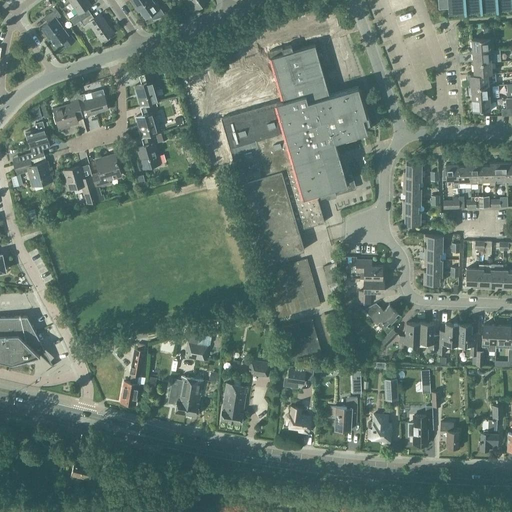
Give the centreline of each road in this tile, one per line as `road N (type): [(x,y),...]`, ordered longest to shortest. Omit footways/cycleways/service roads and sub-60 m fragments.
road 1 (primary): [(511,480),(306,466),(82,421)]
road 2 (residential): [(84,374),(17,242),(0,168)]
road 3 (residential): [(383,230),(411,296),(511,304)]
road 4 (residential): [(352,0),(399,135)]
road 5 (residential): [(70,148),(120,133),(109,56)]
